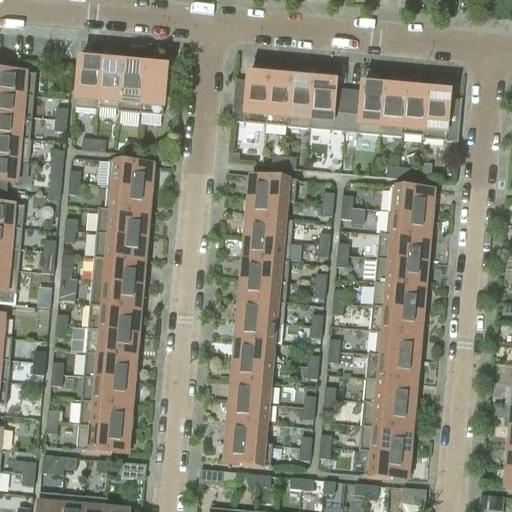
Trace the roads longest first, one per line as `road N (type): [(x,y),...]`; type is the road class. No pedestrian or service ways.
road 1 (residential): [(210,23),(167,511)]
road 2 (residential): [(491,49),(448,511)]
road 3 (residential): [(210,23),(491,49)]
road 4 (residential): [(0,7),(210,23)]
